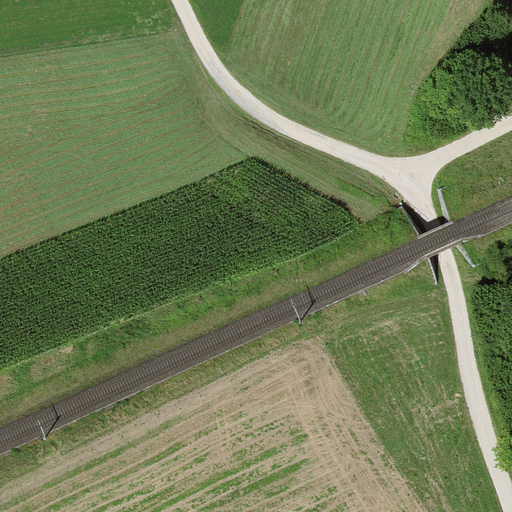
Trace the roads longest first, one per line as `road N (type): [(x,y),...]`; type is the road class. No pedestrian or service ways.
road 1 (track): [(508,511),(416,167)]
road 2 (track): [(181,0),(211,67),(281,124),(368,161),(416,167)]
